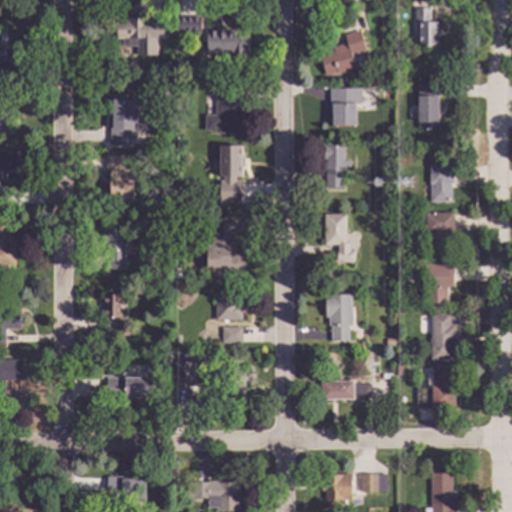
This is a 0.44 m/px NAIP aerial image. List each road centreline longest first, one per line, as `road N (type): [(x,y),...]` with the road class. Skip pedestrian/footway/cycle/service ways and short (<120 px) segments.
road 1 (residential): [(511,435),(0,439)]
road 2 (residential): [(499,511),(502,0)]
road 3 (residential): [(63,511),(60,0)]
road 4 (residential): [(278,511),(279,0)]
